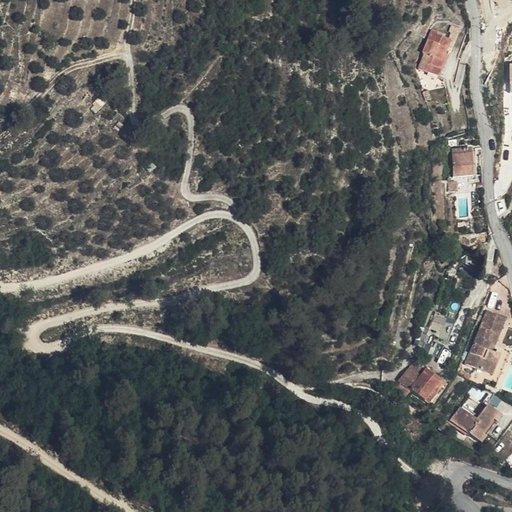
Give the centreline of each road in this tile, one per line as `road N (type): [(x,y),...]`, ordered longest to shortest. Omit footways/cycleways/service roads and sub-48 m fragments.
road 1 (track): [(300,392),(248,362),(166,335),(113,326),(52,348),(33,336),(38,326),(96,307),(243,284),(256,267),(256,246),(230,215),(202,216),(118,262),(0,289)]
road 2 (track): [(230,215),(232,203),(189,194),(189,110),(174,105),(143,125),(133,114),(126,38),(133,0)]
road 3 (unclassified): [(511,264),(487,182),(472,0)]
road 4 (track): [(450,484),(429,482),(400,462),(368,415),(300,392)]
road 5 (track): [(0,429),(127,511)]
road 6 (track): [(300,392),(387,374),(413,352)]
